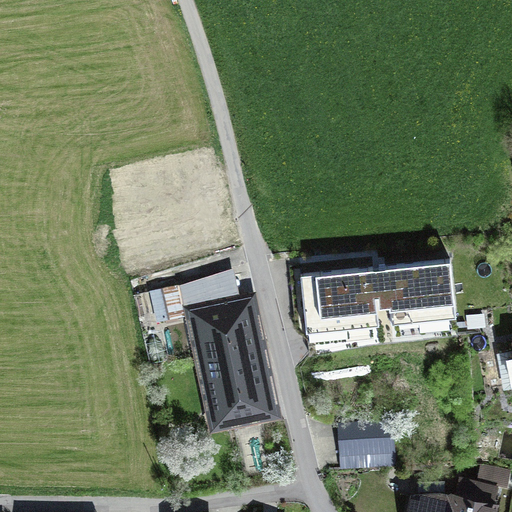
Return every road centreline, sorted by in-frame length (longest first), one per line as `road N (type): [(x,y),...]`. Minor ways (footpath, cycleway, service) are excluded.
road 1 (unclassified): [(183,0),(217,96),(323,511)]
road 2 (unknown): [(315,487),(136,507),(0,505)]
